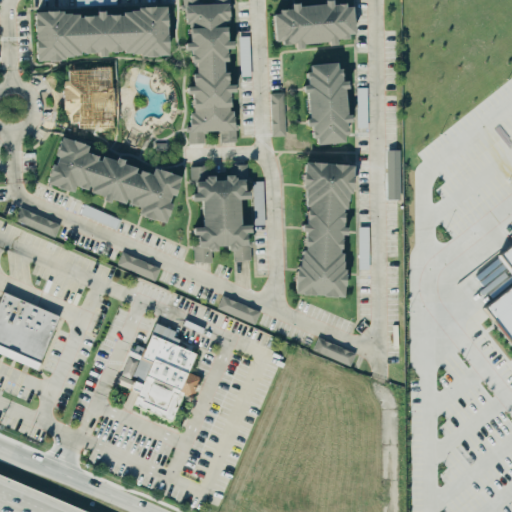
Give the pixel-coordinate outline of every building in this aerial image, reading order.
[(227,0),(211,0),(212,4),(199,5),(198,0),(183,0),(186,55),(188,55),(193,145),(204,144),(203,135),(219,135),(219,144),(235,144),(227,0)] [(277,47),(356,44),(354,6),(275,10),(277,47)] [(37,16),(38,62),(170,57),(168,11),(37,16)] [(349,146),(344,65),(308,67),(313,147),(349,146)] [(114,130),(113,69),(64,70),(66,125),(77,125),(77,131),(114,130)] [(270,137),(283,137),(283,93),(270,94),(270,137)] [(181,178),(154,171),(155,171),(60,145),(49,187),(77,194),(77,193),(142,210),(140,218),(169,226),(181,178)] [(245,166),(226,166),(226,177),(208,177),(208,167),(190,167),(190,204),(204,204),(204,230),(193,230),(193,263),(210,263),(210,250),(231,250),(231,262),(250,262),(250,228),(245,228),(245,166)] [(346,299),(350,167),(306,166),(302,298),(346,299)] [(54,238),(58,227),(19,210),(14,222),(54,238)] [(511,346),(482,309),(511,285),(511,274),(497,256),(511,243),(511,239),(510,236),(511,234),(511,346)] [(159,269),(121,254),(115,267),(154,282),(159,269)] [(36,371),(0,356),(0,294),(1,292),(59,317),(36,371)] [(258,314),(221,298),(217,310),(253,325),(258,314)] [(149,324),(170,333),(168,337),(190,348),(188,352),(192,354),(185,373),(196,379),(187,401),(178,396),(169,425),(127,408),(131,395),(124,392),(113,387),(117,376),(127,380),(135,361),(125,358),(130,345),(139,348),(149,324)] [(353,354),(313,339),(308,352),(348,367),(353,354)]
